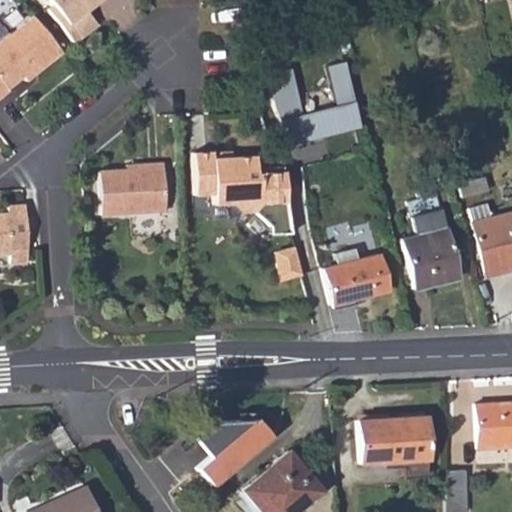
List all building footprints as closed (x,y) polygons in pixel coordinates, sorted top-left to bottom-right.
[(48,0),(50,1),(44,6),(72,41),(95,22),(84,8),(83,5),(88,0),(48,0)] [(34,72),(61,50),(31,14),(8,33),(5,31),(0,35),(0,94),(6,89),(4,87),(19,74),(29,66),(34,72)] [(287,69),(259,75),(269,110),(287,146),(360,129),(342,62),(321,67),(332,106),(300,115),(287,69)] [(24,80),(34,72),(29,66),(19,74),(24,80)] [(213,147),(192,149),(194,192),(213,191),(213,201),(231,200),(242,208),(253,208),(263,196),(260,169),(256,169),(254,151),(233,153),(213,154),(213,147)] [(125,166),(98,168),(101,212),(166,207),(163,158),(145,159),(145,165),(125,166)] [(482,176),(456,183),(459,198),(486,191),(482,176)] [(485,204),(466,208),(484,277),(511,269),(511,213),(489,220),(485,204)] [(0,259),(10,258),(11,266),(30,264),(26,208),(8,209),(8,216),(9,221),(0,221),(0,259)] [(411,236),(398,239),(411,289),(455,278),(435,211),(404,217),(411,236)] [(275,255),(293,250),(291,243),(272,248),(274,258),(275,255)] [(351,249),(331,254),(332,263),(353,259),(351,249)] [(298,270),(293,250),(275,255),(274,258),(276,275),(298,270)] [(332,263),(317,266),(327,307),(385,292),(376,253),(353,259),(332,263)] [(474,449),(511,447),(511,402),(471,405),(474,449)] [(419,417),(352,422),(356,465),(422,461),(419,417)] [(284,451),(238,489),(257,511),(293,511),(318,491),(284,451)] [(460,469),(440,469),(440,511),(460,511),(460,469)] [(90,511),(81,489),(28,511),(90,511)]
